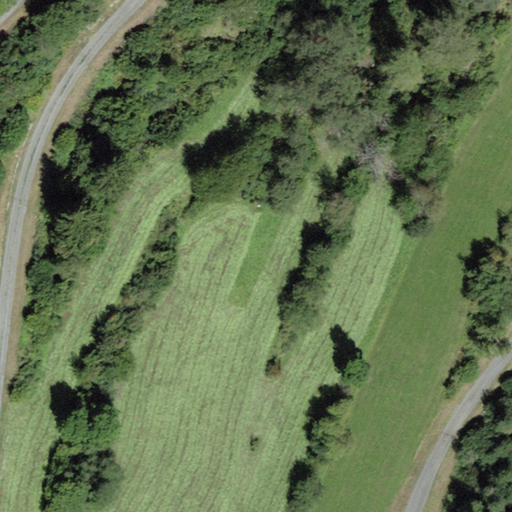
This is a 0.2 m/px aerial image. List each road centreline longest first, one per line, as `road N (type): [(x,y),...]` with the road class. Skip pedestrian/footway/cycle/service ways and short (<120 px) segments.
road 1 (track): [(0,333),(27,130),(94,24),(125,0)]
road 2 (track): [(511,346),(462,417),(427,511)]
